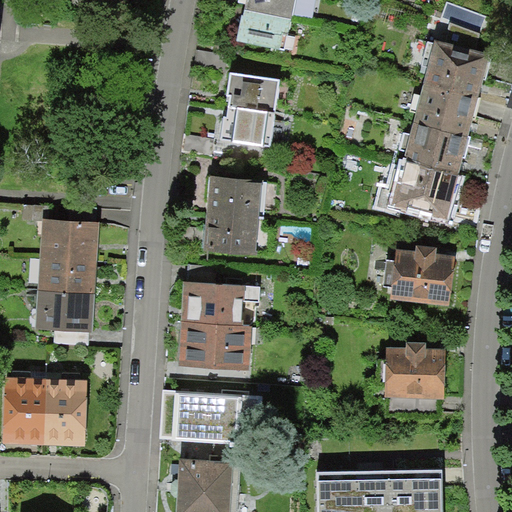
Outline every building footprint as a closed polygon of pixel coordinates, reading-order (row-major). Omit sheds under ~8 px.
[(120,0),(44,0),(45,2),(121,16),(120,0)] [(240,5),(213,0),(205,0),(203,15),(237,22),(240,5)] [(295,0),(248,0),(248,2),(247,7),(291,16),(292,16),(295,0)] [(287,34),(291,16),(247,7),(246,10),(243,9),(241,16),(243,16),(240,34),(239,40),(280,48),(283,33),(287,34)] [(427,83),(477,96),(479,90),(482,78),(485,79),(491,57),(474,53),(480,32),(450,21),(444,45),(428,41),(420,71),(429,74),(427,83)] [(228,54),(196,49),(193,67),(225,73),(228,54)] [(279,78),(230,72),(227,94),(230,94),(230,98),(228,105),(274,112),(279,78)] [(469,129),(472,117),(475,118),(480,97),(477,96),(427,83),(424,95),(414,93),(410,110),(419,112),(417,122),(467,135),(469,129)] [(269,145),(274,112),(228,105),(228,110),(227,116),(224,115),(221,138),(269,145)] [(465,157),(470,136),(467,135),(417,122),(414,134),(404,132),(400,148),(409,151),(407,161),(457,174),(459,167),(462,156),(465,157)] [(214,138),(184,133),(182,150),(211,155),(214,138)] [(455,193),(452,192),(455,180),(457,174),(407,161),(404,170),(395,167),(388,191),(398,194),(396,200),(450,214),(455,193)] [(256,216),(259,181),(209,176),(207,199),(212,199),(211,206),(211,212),(256,216)] [(55,236),(46,235),(44,256),(48,256),(92,259),(93,251),(95,207),(70,205),(70,220),(56,219),(55,236)] [(262,227),(263,216),(256,216),(211,212),(210,219),(210,224),(205,224),(205,227),(179,225),(178,243),(203,245),(203,246),(270,252),(272,228),(262,227)] [(418,246),(417,254),(398,252),(397,260),(387,259),(384,283),(394,284),(393,293),(447,300),(448,293),(452,258),(432,256),(433,248),(418,246)] [(92,259),(48,256),(46,289),(90,292),(90,285),(92,259)] [(187,282),(188,282),(188,283),(182,283),(181,304),(187,304),(186,314),(186,321),(240,324),(241,300),(259,301),(260,285),(216,282),(217,266),(188,264),(187,282)] [(90,292),(46,289),(42,288),(40,327),(56,328),(56,342),(86,344),(87,336),(90,292)] [(238,343),(240,324),(186,321),(183,354),(183,362),(244,366),(246,343),(238,343)] [(436,351),(436,343),(408,342),(408,350),(388,349),(388,358),(379,358),(378,382),(387,382),(386,414),(440,416),(440,406),(443,351),(436,351)] [(14,437),(44,438),(46,381),(30,380),(30,370),(13,369),(12,380),(9,380),(7,437),(14,437)] [(80,372),(62,371),(62,382),(46,381),(44,438),(53,438),(80,439),(82,382),(79,382),(80,372)] [(261,396),(165,390),(162,436),(259,442),(261,396)] [(281,469),(302,470),(303,445),(304,435),(299,435),(297,434),(295,433),(291,433),(290,433),(286,434),(284,436),(282,438),(281,440),(280,443),(280,445),(281,448),(283,451),(283,454),(283,463),(281,462),(281,469)] [(230,465),(230,462),(182,459),(180,479),(176,479),(173,482),(172,491),(175,494),(179,495),(178,508),(178,511),(236,511),(239,465),(230,465)] [(442,511),(442,467),(370,468),(317,470),(317,511),(442,511)]
